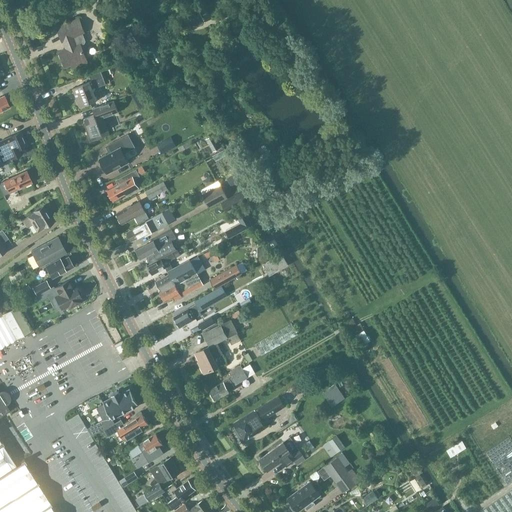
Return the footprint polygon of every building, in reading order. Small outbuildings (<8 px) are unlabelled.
[(186,14),(192,28),(206,21),(200,8),(186,14)] [(60,52),(65,67),(72,64),(73,67),(87,62),(80,45),(84,43),(85,41),(82,33),(84,33),(79,19),(59,27),(60,29),(58,30),(63,41),(64,40),(67,49),(60,52)] [(73,88),(80,107),(97,101),(93,89),(107,84),(102,70),(90,75),(93,81),(73,88)] [(0,97),(0,111),(10,107),(4,95),(0,97)] [(94,107),(97,114),(84,119),(88,129),(86,130),(89,140),(90,141),(91,141),(92,141),(110,135),(103,117),(120,110),(116,99),(94,107)] [(21,132),(0,141),(0,144),(7,161),(23,154),(20,149),(27,145),(21,132)] [(108,145),(112,152),(100,159),(101,162),(101,164),(103,170),(106,170),(108,173),(128,162),(124,154),(128,151),(135,147),(128,135),(108,145)] [(213,135),(206,138),(210,150),(217,147),(213,135)] [(136,169),(127,174),(131,181),(134,179),(140,176),(136,169)] [(0,183),(0,186),(4,195),(32,183),(27,171),(1,182),(0,183)] [(139,189),(134,179),(131,181),(127,174),(118,179),(120,184),(118,185),(108,191),(113,201),(126,194),(127,196),(134,192),(139,189)] [(169,188),(165,181),(146,191),(149,198),(169,188)] [(220,185),(203,195),(210,207),(228,198),(220,185)] [(245,190),(221,203),(226,212),(250,199),(245,190)] [(148,218),(145,212),(145,211),(140,201),(117,213),(122,223),(135,217),(138,223),(148,218)] [(29,227),(33,224),(38,231),(45,227),(45,228),(56,221),(45,204),(35,210),(35,211),(29,215),(30,216),(24,219),(29,227)] [(146,236),(153,232),(152,231),(155,229),(155,231),(168,224),(161,212),(146,220),(147,221),(127,232),(132,241),(145,234),(146,236)] [(252,225),(246,213),(238,217),(241,223),(226,231),(230,237),(252,225)] [(199,238),(204,249),(222,240),(217,229),(199,238)] [(176,250),(171,241),(175,238),(171,230),(153,239),(154,241),(137,250),(141,258),(154,251),(158,259),(176,250)] [(0,255),(9,248),(0,236),(0,255)] [(31,251),(40,267),(66,253),(62,246),(63,243),(61,240),(59,239),(58,237),(31,251)] [(152,274),(165,267),(167,271),(173,268),(169,261),(194,249),(190,243),(147,266),(152,274)] [(269,275),(288,264),(282,254),(263,264),(269,275)] [(170,274),(155,282),(160,290),(159,291),(165,302),(173,298),(175,300),(182,296),(180,293),(202,281),(198,273),(204,269),(197,255),(190,259),(168,271),(170,274)] [(45,266),(52,278),(73,266),(68,257),(61,260),(60,258),(45,266)] [(244,273),(239,264),(212,279),(217,288),(244,273)] [(36,294),(50,287),(49,286),(46,280),(32,287),(36,294)] [(58,295),(55,296),(62,309),(68,306),(69,308),(81,302),(78,297),(81,295),(77,288),(74,289),(69,280),(54,288),(58,295)] [(189,308),(174,317),(180,327),(195,319),(193,314),(196,312),(196,313),(226,296),(221,287),(195,302),(196,304),(189,308)] [(17,340),(32,331),(18,306),(3,314),(3,315),(17,340)] [(0,348),(9,344),(17,340),(3,315),(0,316),(0,348)] [(211,317),(199,324),(202,330),(215,323),(211,317)] [(238,333),(231,319),(204,333),(210,346),(196,353),(201,364),(200,364),(204,373),(220,365),(216,357),(223,354),(217,343),(238,333)] [(254,344),(261,355),(298,334),(291,323),(254,344)] [(365,328),(360,331),(367,342),(372,339),(365,328)] [(205,339),(193,338),(193,347),(204,348),(205,339)] [(243,369),(231,375),(236,384),(248,377),(243,369)] [(229,378),(210,390),(215,399),(235,388),(229,378)] [(242,394),(255,387),(252,381),(239,388),(242,394)] [(336,385),(324,393),(333,406),(344,398),(336,385)] [(104,404),(97,408),(104,421),(97,425),(100,431),(114,423),(112,419),(139,405),(130,388),(120,394),(119,391),(112,395),(113,397),(103,402),(104,404)] [(0,511),(56,511),(24,462),(17,466),(0,440),(0,416),(2,415),(4,414),(6,412),(0,403),(0,402),(1,403),(2,404),(3,404),(4,404),(5,403),(6,403),(7,402),(8,401),(8,400),(8,399),(8,398),(8,397),(8,396),(7,395),(7,394),(6,393),(5,393),(4,393),(3,393),(2,393),(1,393),(0,393),(0,511)] [(260,408),(258,410),(263,418),(264,419),(285,407),(283,402),(279,397),(260,408)] [(255,412),(234,424),(244,441),(265,428),(260,420),(263,418),(258,410),(255,412)] [(121,419),(104,430),(108,437),(119,431),(125,440),(136,433),(142,430),(141,428),(148,424),(141,412),(132,417),(133,419),(124,424),(121,419)] [(96,424),(90,427),(94,434),(100,431),(96,424)] [(160,446),(162,445),(156,434),(140,443),(142,445),(139,446),(143,452),(149,462),(164,453),(160,446)] [(337,452),(346,445),(338,434),(329,441),(337,452)] [(290,437),(260,459),(269,471),(282,461),(287,467),(290,465),(304,454),(299,448),(290,437)] [(463,439),(452,444),(456,452),(466,448),(463,439)] [(143,452),(139,446),(138,444),(128,450),(133,458),(143,452)] [(325,467),(344,492),(357,483),(339,457),(325,467)] [(151,470),(159,482),(161,484),(180,472),(171,458),(158,466),(151,470)] [(399,486),(410,503),(420,496),(417,490),(426,484),(420,475),(411,481),(410,479),(399,486)] [(173,509),(185,500),(183,498),(195,490),(188,480),(176,489),(180,494),(169,502),(173,509)] [(294,510),(296,510),(297,510),(299,511),(321,494),(311,481),(288,498),(293,503),(292,504),(291,506),(294,510)] [(144,491),(149,500),(164,491),(161,484),(159,482),(144,491)] [(364,497),(368,504),(379,498),(374,490),(364,497)] [(511,511),(511,490),(480,511),(511,511)] [(176,511),(212,511),(203,500),(191,509),(186,503),(175,511),(176,511)]
